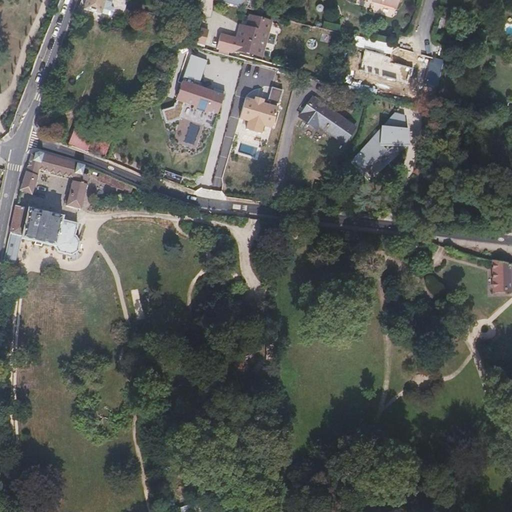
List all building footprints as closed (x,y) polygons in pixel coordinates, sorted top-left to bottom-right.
[(86,0),(83,10),(98,15),(99,14),(103,0),(86,0)] [(111,0),(103,0),(99,14),(106,17),(107,17),(108,17),(109,17),(109,16),(110,16),(111,16),(111,15),(112,14),(112,13),(112,12),(113,12),(113,11),(112,11),(112,10),(112,9),(111,8),(111,7),(110,7),(111,0)] [(245,0),(243,6),(263,11),(266,0),(245,0)] [(245,31),(239,30),(233,50),(260,58),(265,40),(269,25),(270,23),(249,17),(245,31)] [(392,59),(373,54),(366,77),(386,82),(392,59)] [(355,128),(312,98),(300,117),(317,129),(319,126),(345,144),(355,128)] [(91,155),(97,136),(74,129),(68,148),(91,155)] [(41,151),(31,154),(20,190),(33,194),(38,183),(42,169),(75,178),(68,207),(82,210),(91,176),(84,174),(84,165),(84,164),(41,151)] [(102,173),(99,181),(127,192),(130,185),(102,173)] [(64,217),(16,205),(9,234),(21,237),(20,239),(55,249),(59,255),(72,258),(79,254),(81,244),(78,238),(75,237),(79,224),(64,220),(64,217)] [(21,237),(9,234),(2,264),(14,267),(17,253),(20,239),(21,237)] [(511,263),(494,260),(495,289),(511,288),(511,263)]
